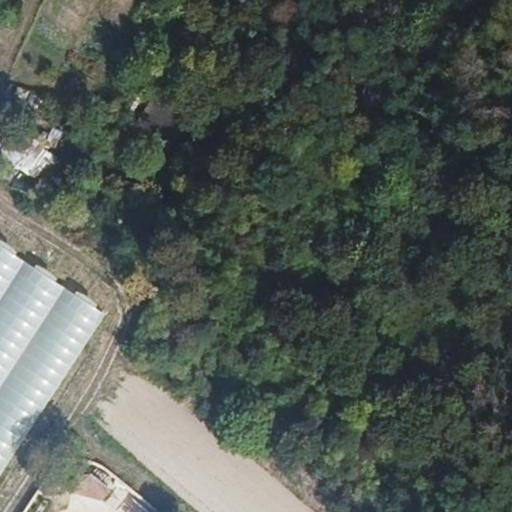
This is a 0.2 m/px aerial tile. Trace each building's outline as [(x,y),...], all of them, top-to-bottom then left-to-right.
[(45,174),(52,153),(10,138),(2,159),(45,174)] [(0,306),(27,263),(0,247),(0,306)] [(0,398),(68,293),(27,263),(0,306),(0,398)] [(0,486),(108,319),(68,293),(0,398),(0,486)] [(105,504),(111,497),(92,482),(68,478),(67,489),(105,504)]
